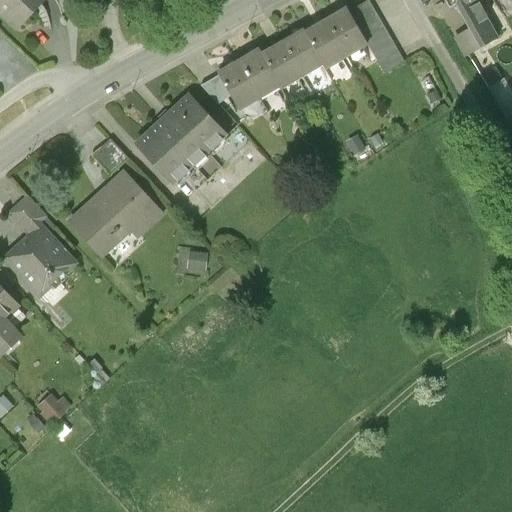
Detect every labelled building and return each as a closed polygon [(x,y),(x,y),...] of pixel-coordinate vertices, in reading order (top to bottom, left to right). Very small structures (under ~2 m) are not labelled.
[(0,0),(0,11),(17,28),(39,4),(41,6),(46,0),(0,0)] [(368,0),(367,0),(349,11),(368,43),(385,73),(404,62),(368,0)] [(482,0),(442,0),(449,11),(455,7),(468,30),(456,37),(468,58),(498,41),(477,3),(482,0)] [(347,8),(327,20),(348,54),(368,43),(349,11),(347,8)] [(327,20),(306,33),(325,64),(327,67),(348,54),(327,20)] [(305,29),(284,41),(304,77),(325,64),(306,33),(305,29)] [(284,41),(262,53),(281,85),(283,88),(304,77),(284,41)] [(262,53),(260,49),(240,61),(260,97),(281,85),(262,53)] [(260,97),(240,61),(218,73),(239,109),(260,97)] [(227,136),(190,96),(137,144),(175,185),(227,136)] [(95,156),(110,174),(128,159),(130,157),(115,140),(113,141),(95,156)] [(238,144),(238,170),(263,170),(262,143),(238,144)] [(162,213),(126,175),(75,222),(101,250),(126,227),(136,237),(162,213)] [(4,215),(29,239),(39,229),(50,217),(26,193),(4,215)] [(29,239),(7,260),(36,290),(52,276),(56,280),(73,264),(39,229),(29,239)] [(0,270),(0,285),(4,290),(12,284),(0,270)] [(0,352),(18,336),(3,320),(18,306),(4,290),(0,285),(0,352)] [(37,405),(56,421),(69,405),(50,389),(37,405)]
